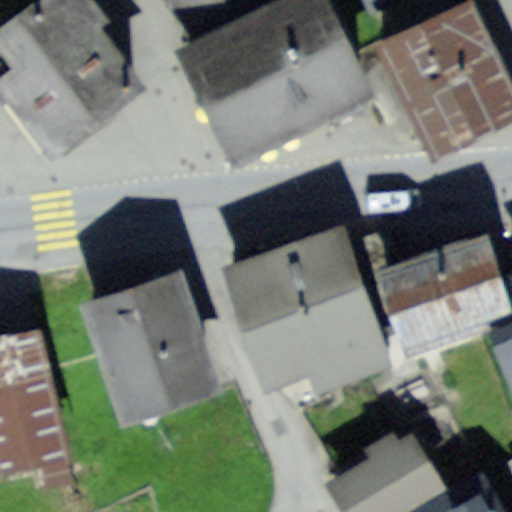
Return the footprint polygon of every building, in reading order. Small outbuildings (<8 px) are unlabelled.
[(109,24),(90,0),(41,0),(0,32),(0,45),(16,66),(0,78),(0,89),(10,102),(54,159),(142,92),(97,34),(109,24)] [(298,1),(297,0),(162,0),(166,5),(189,54),(298,1)] [(373,90),(328,0),(300,0),(298,1),(189,54),(175,61),(224,162),(331,110),(373,90)] [(509,97),(461,0),(416,0),(360,28),(415,142),(509,97)] [(459,239),(389,263),(376,230),(360,236),(344,242),(337,224),(222,267),(269,389),(303,376),(307,386),(311,396),(391,365),(371,313),(385,309),(396,341),(478,312),(503,378),(511,374),(511,256),(492,264),(480,231),(459,239)] [(126,292),(81,309),(121,417),(211,383),(171,276),(126,292)] [(0,316),(0,457),(53,444),(19,312),(0,316)] [(411,435),(339,480),(354,504),(358,511),(395,511),(441,484),(411,435)] [(502,511),(480,471),(412,509),(413,511),(502,511)]
